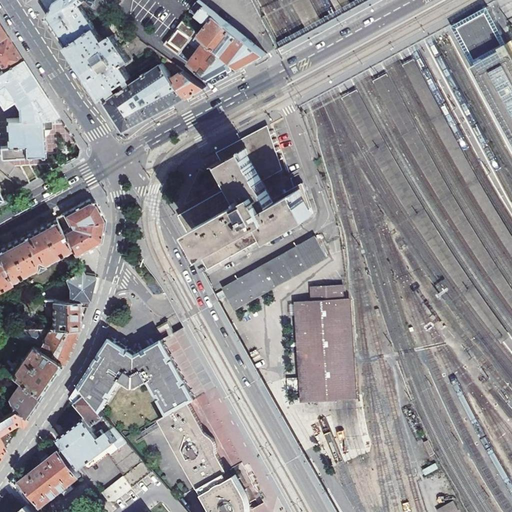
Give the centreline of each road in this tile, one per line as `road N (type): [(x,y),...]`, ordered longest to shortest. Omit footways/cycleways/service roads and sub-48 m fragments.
road 1 (residential): [(114,260),(164,307),(318,220),(273,76)]
road 2 (secondary): [(299,511),(113,162)]
road 3 (residential): [(0,479),(79,361),(114,260)]
road 4 (secondary): [(113,162),(7,0)]
road 5 (secondary): [(113,162),(273,76)]
road 6 (secondary): [(273,76),(416,0)]
road 7 (secondary): [(0,223),(113,162)]
